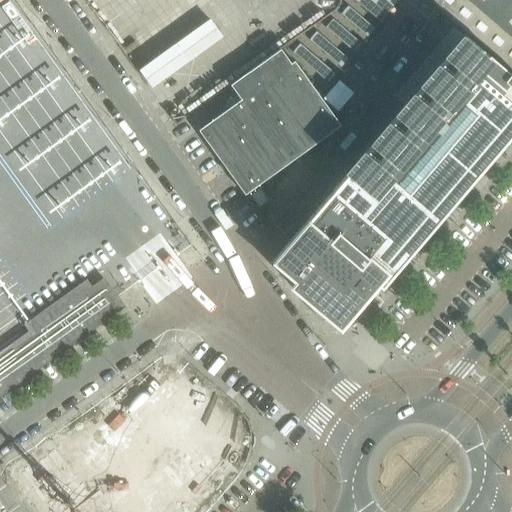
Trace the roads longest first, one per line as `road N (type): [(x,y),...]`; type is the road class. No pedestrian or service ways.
road 1 (residential): [(239,262),(48,0)]
road 2 (residential): [(0,434),(239,262)]
road 3 (tertiary): [(511,311),(428,411)]
